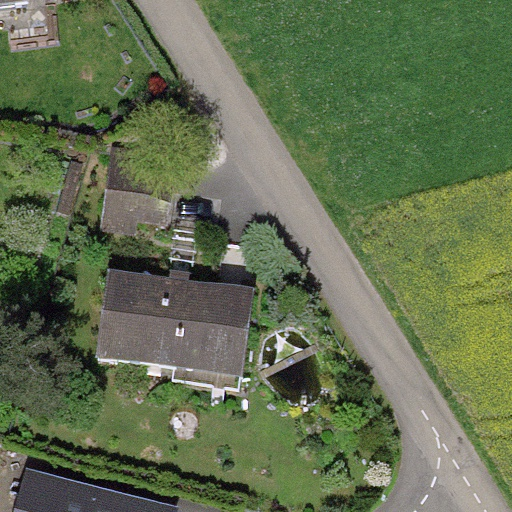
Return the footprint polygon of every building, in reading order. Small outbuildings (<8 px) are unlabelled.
[(112,145),(101,227),(165,235),(176,154),(112,145)] [(109,269),(97,358),(175,368),(241,378),(254,288),(190,280),(171,277),(109,269)] [(172,269),(171,277),(190,280),(191,272),(172,269)] [(239,391),(241,378),(175,368),(173,381),(239,391)] [(176,511),(178,506),(25,468),(13,511),(176,511)]
